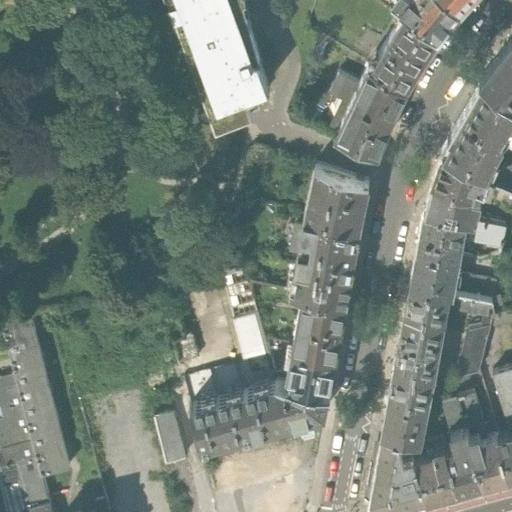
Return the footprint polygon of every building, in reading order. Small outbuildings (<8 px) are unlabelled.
[(170,0),(217,121),(245,110),(260,105),(254,88),(268,82),(244,3),(243,0),(170,0)] [(386,0),(405,13),(435,39),(458,9),(448,0),(386,0)] [(467,0),(448,0),(458,9),(467,0)] [(405,13),(369,66),(406,87),(435,39),(405,13)] [(511,39),(486,69),(479,80),(511,102),(511,39)] [(367,65),(334,135),(376,151),(406,87),(369,66),(367,65)] [(511,102),(479,80),(441,149),(485,163),(503,131),(498,127),(511,111),(511,102)] [(441,149),(432,176),(480,189),(510,199),(511,194),(511,174),(497,168),(485,163),(441,149)] [(511,154),(499,159),(497,168),(511,174),(511,154)] [(307,203),(362,214),(366,196),(369,180),(315,161),(307,203)] [(432,176),(424,204),(464,213),(473,215),(480,189),(432,176)] [(358,237),(362,214),(307,203),(303,224),(296,224),(292,248),(298,249),(295,261),(352,268),(358,237)] [(424,204),(416,242),(456,253),(460,233),(464,213),(424,204)] [(464,213),(460,233),(501,241),(504,221),(473,215),(464,213)] [(450,285),(456,253),(416,242),(409,278),(450,285)] [(216,261),(244,356),(264,350),(245,255),(216,261)] [(300,289),(346,296),(351,271),(352,268),(295,261),(291,285),(300,289)] [(409,278),(404,306),(444,311),(446,304),(450,285),(409,278)] [(450,285),(446,304),(486,312),(490,293),(450,285)] [(291,340),(337,349),(341,322),(346,296),(300,289),(291,340)] [(404,306),(394,361),(433,366),(444,311),(404,306)] [(30,307),(1,314),(16,371),(41,470),(70,462),(30,307)] [(467,331),(454,379),(469,375),(477,373),(491,325),(467,331)] [(192,330),(173,335),(181,363),(199,358),(192,330)] [(284,378),(328,386),(329,383),(337,349),(291,340),(284,378)] [(394,361),(388,393),(426,401),(433,366),(394,361)] [(511,366),(492,373),(508,426),(511,424),(511,366)] [(26,503),(30,504),(49,498),(41,470),(16,371),(0,375),(0,402),(1,403),(4,415),(0,416),(0,430),(0,432),(0,433),(0,461),(1,461),(6,481),(20,478),(26,503)] [(458,390),(459,393),(473,389),(469,375),(454,379),(458,390)] [(190,399),(201,441),(214,436),(278,421),(325,410),(328,386),(284,378),(277,380),(243,385),(190,399)] [(452,436),(444,438),(457,482),(483,475),(468,424),(459,393),(458,390),(440,395),(452,436)] [(419,435),(426,401),(388,393),(382,425),(397,431),(419,435)] [(172,404),(152,410),(165,457),(185,452),(172,404)] [(483,475),(508,468),(497,429),(481,433),(478,422),(468,424),(483,475)] [(511,424),(508,426),(497,429),(508,468),(511,467),(511,424)] [(369,492),(379,503),(426,491),(413,449),(413,445),(402,448),(397,431),(382,425),(369,492)] [(433,444),(413,449),(426,491),(457,482),(444,438),(432,441),(433,444)] [(6,481),(1,483),(8,511),(31,511),(30,504),(26,503),(20,478),(6,481)] [(52,511),(49,498),(30,504),(31,511),(52,511)]
